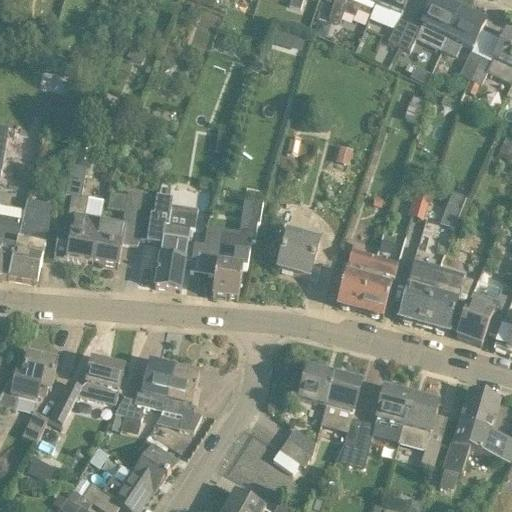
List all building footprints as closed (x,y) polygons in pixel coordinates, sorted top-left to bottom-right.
[(300,13),(303,0),(291,0),(289,10),(300,13)] [(374,10),(378,0),(334,0),(334,1),(328,24),(340,27),(343,17),(354,22),(357,15),(370,20),(374,10)] [(378,0),(374,10),(400,21),(409,0),(378,0)] [(446,42),(459,15),(434,3),(419,33),(409,28),(398,51),(409,57),(415,44),(439,56),(446,42)] [(446,42),(439,56),(455,63),(462,49),(472,54),(484,27),(459,15),(446,42)] [(90,17),(85,20),(83,26),(84,26),(81,36),(91,38),(93,29),(94,29),(97,18),(90,17)] [(398,51),(409,28),(399,23),(388,46),(398,51)] [(286,52),(291,37),(277,33),(272,47),(286,52)] [(27,36),(28,62),(44,61),(44,36),(27,36)] [(511,89),(511,39),(505,36),(490,67),(480,62),(469,86),(479,90),(480,91),(486,78),(511,90),(511,89)] [(147,54),(129,49),(125,63),(142,68),(147,54)] [(469,86),(480,62),(470,57),(459,80),(469,86)] [(171,60),(158,66),(164,77),(176,71),(171,60)] [(479,90),(469,86),(464,96),(474,101),(479,90)] [(424,113),(426,105),(412,100),(410,108),(408,108),(403,124),(419,129),(424,114),(424,113)] [(435,108),(428,106),(425,114),(432,117),(435,108)] [(219,136),(215,157),(228,160),(232,138),(219,136)] [(510,151),(511,147),(511,139),(507,137),(502,147),(510,151)] [(285,158),(297,160),(301,142),(289,140),(285,158)] [(352,154),(340,151),(337,166),(349,169),(352,154)] [(62,166),(71,168),(74,156),(65,153),(62,166)] [(91,268),(100,224),(84,221),(88,203),(81,202),(86,173),(71,170),(65,200),(71,201),(67,218),(74,219),(70,238),(57,235),(52,263),(65,265),(66,263),(91,268)] [(142,239),(152,212),(155,202),(127,197),(121,228),(100,224),(91,268),(117,273),(122,250),(136,252),(142,238),(142,239)] [(430,203),(413,197),(406,220),(423,225),(430,203)] [(458,231),(466,200),(452,197),(445,227),(458,231)] [(382,204),(374,202),(372,210),(381,212),(382,204)] [(22,225),(8,284),(37,289),(46,244),(52,211),(27,205),(22,225)] [(152,212),(142,239),(162,245),(154,293),(180,297),(190,233),(165,229),(167,217),(152,212)] [(0,282),(8,284),(22,225),(0,220),(0,282)] [(212,262),(216,236),(203,234),(199,260),(212,262)] [(308,284),(318,249),(286,240),(277,276),(308,284)] [(246,276),(251,249),(220,243),(211,301),(237,306),(242,275),(246,276)] [(357,316),(373,265),(350,258),(335,311),(357,316)] [(373,265),(357,316),(382,323),(397,271),(373,265)] [(437,276),(438,273),(413,267),(397,325),(422,331),(437,276)] [(466,310),(476,286),(464,282),(464,280),(456,278),(438,273),(437,276),(422,331),(447,338),(456,307),(466,310)] [(495,342),(511,303),(511,299),(476,286),(466,310),(467,310),(454,342),(479,351),(485,338),(495,342)] [(511,303),(495,342),(497,342),(494,351),(511,357),(511,303)] [(50,396),(57,368),(27,361),(24,376),(18,374),(14,390),(8,389),(0,402),(0,411),(14,415),(17,403),(36,407),(39,393),(50,396)] [(115,411),(124,372),(91,365),(86,388),(79,394),(67,388),(49,425),(61,431),(63,432),(78,402),(115,411)] [(162,417),(174,374),(148,367),(144,383),(139,382),(136,397),(137,397),(135,404),(123,402),(114,419),(140,424),(143,412),(162,417)] [(326,411),(334,380),(306,373),(298,404),(325,411),(326,411)] [(174,374),(162,417),(180,422),(178,434),(193,438),(201,421),(192,419),(193,412),(195,412),(199,398),(194,396),(198,380),(174,374)] [(350,471),(362,427),(351,424),(361,388),(334,380),(326,411),(325,411),(319,431),(346,439),(344,449),(335,467),(350,471)] [(383,394),(374,424),(403,431),(411,402),(383,394)] [(511,469),(511,467),(511,446),(488,439),(498,406),(469,396),(443,477),(462,482),(470,455),(511,469)] [(403,431),(398,450),(424,456),(420,469),(432,473),(439,450),(428,447),(438,410),(411,402),(403,431)] [(46,428),(48,424),(34,418),(21,442),(36,449),(46,428)] [(120,436),(123,422),(116,420),(113,434),(120,436)] [(61,431),(49,425),(48,424),(46,428),(59,435),(61,431)] [(368,456),(372,442),(375,431),(372,430),(362,427),(356,452),(350,471),(363,475),(368,456)] [(287,445),(311,462),(315,449),(294,434),(287,445)] [(304,472),(311,462),(287,445),(272,466),(292,479),(299,470),(304,472)] [(83,501),(98,511),(118,511),(120,509),(124,511),(140,511),(151,496),(153,498),(163,481),(166,483),(177,467),(153,450),(125,491),(112,482),(103,495),(92,487),(83,501)] [(108,460),(97,453),(88,466),(99,473),(108,460)] [(73,495),(82,502),(91,489),(80,482),(72,495),(73,495)] [(224,511),(260,511),(233,497),(224,511)]
